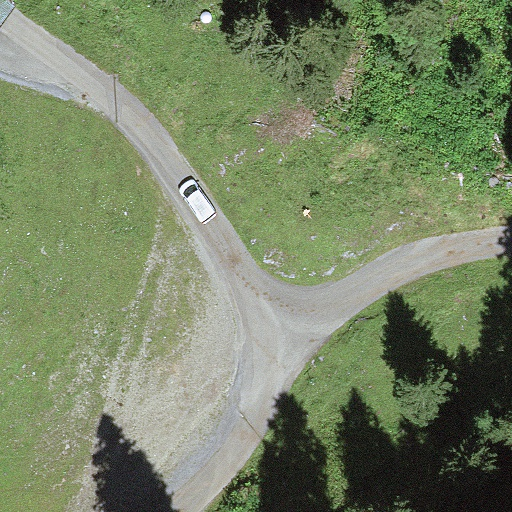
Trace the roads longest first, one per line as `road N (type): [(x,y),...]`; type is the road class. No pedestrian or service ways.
road 1 (track): [(0,18),(80,77),(149,143),(278,327),(257,404),(207,472),(162,511)]
road 2 (track): [(278,327),(371,269),(490,235),(511,237)]
